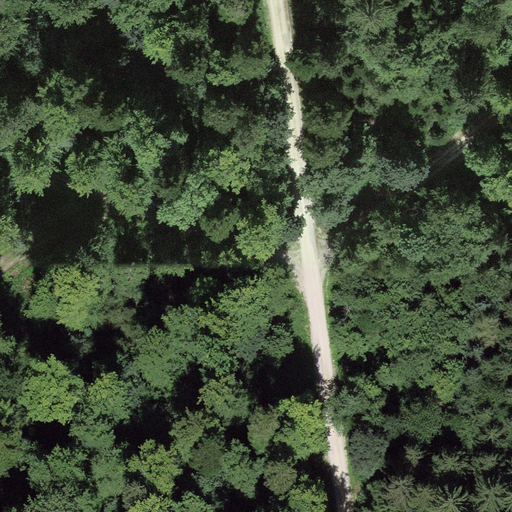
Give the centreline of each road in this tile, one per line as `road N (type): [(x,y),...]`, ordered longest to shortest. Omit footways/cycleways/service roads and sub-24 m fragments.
road 1 (track): [(511,102),(310,269),(104,199),(0,149)]
road 2 (track): [(337,511),(274,0)]
road 3 (track): [(0,262),(53,229),(150,216)]
